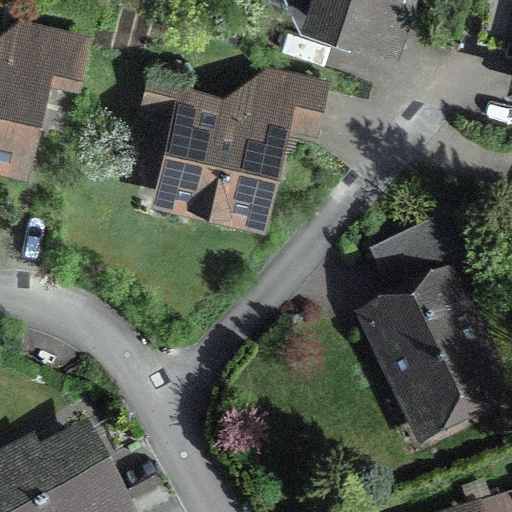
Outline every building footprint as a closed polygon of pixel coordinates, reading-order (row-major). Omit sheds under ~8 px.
[(270,0),(387,41),(401,0),(270,0)] [(0,161),(17,165),(36,78),(71,86),(80,44),(19,30),(0,42),(0,161)] [(160,197),(254,219),(276,122),(309,130),(319,88),(268,76),(219,109),(182,100),(160,197)] [(465,281),(439,226),(389,250),(414,303),(369,325),(401,392),(414,386),(435,430),(498,400),(445,290),(465,281)] [(113,511),(79,444),(36,466),(30,455),(0,470),(0,511),(113,511)] [(511,511),(511,498),(486,506),(487,511),(511,511)]
